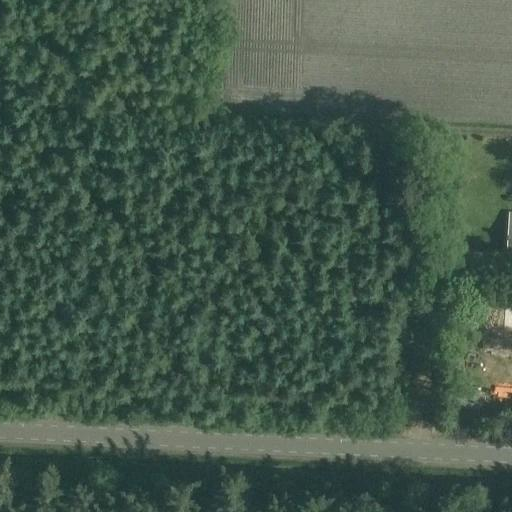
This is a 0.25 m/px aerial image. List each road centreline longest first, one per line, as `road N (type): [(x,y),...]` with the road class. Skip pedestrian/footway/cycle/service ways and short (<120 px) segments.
road 1 (tertiary): [(511,455),(0,430)]
road 2 (track): [(419,450),(435,132)]
